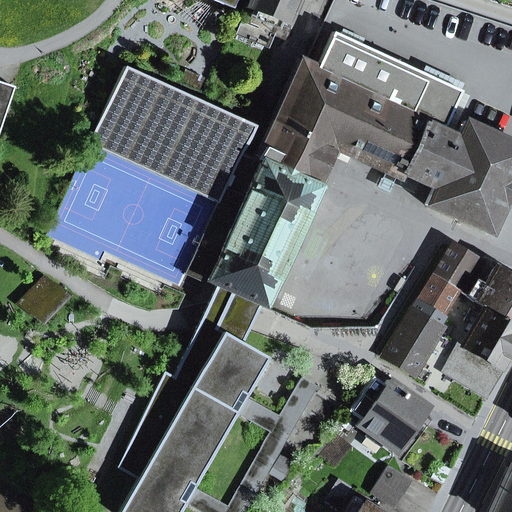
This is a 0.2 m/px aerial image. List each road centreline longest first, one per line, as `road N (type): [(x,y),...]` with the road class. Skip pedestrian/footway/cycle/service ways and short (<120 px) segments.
road 1 (residential): [(495,439),(368,360)]
road 2 (residential): [(119,0),(110,15),(51,49),(0,62)]
road 3 (track): [(0,235),(108,307)]
